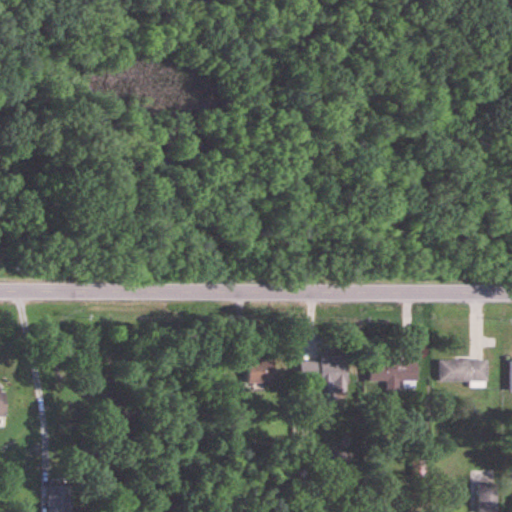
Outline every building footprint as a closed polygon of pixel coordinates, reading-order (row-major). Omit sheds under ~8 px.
[(274,361),(247,361),(247,385),(274,385),(274,361)] [(416,362),(370,361),(369,383),(385,383),(385,394),(399,395),(399,386),(415,387),(416,362)] [(437,361),(437,384),(486,384),(486,361),(437,361)] [(346,386),(346,362),(299,362),(299,386),(346,386)] [(495,511),(496,485),(477,485),(476,511),(495,511)] [(72,511),(72,487),(47,487),(47,511),(72,511)]
